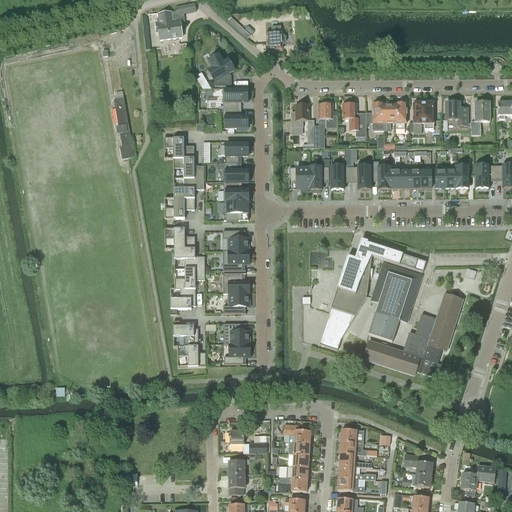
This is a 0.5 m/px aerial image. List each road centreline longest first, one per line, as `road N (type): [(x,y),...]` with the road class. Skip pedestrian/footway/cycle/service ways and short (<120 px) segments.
road 1 (residential): [(511,210),(260,213)]
road 2 (residential): [(511,84),(297,84),(274,70)]
road 3 (residential): [(213,511),(211,415),(320,407),(327,416)]
road 4 (residential): [(260,213),(261,369)]
road 5 (residential): [(274,70),(257,88),(260,213)]
road 6 (residential): [(511,271),(468,406)]
